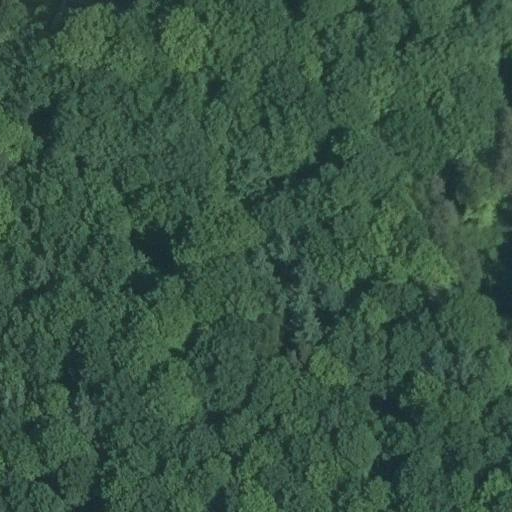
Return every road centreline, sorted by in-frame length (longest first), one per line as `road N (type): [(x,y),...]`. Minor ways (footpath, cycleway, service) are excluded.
road 1 (track): [(511,94),(155,296)]
road 2 (track): [(332,0),(155,296)]
road 3 (track): [(155,296),(92,511)]
road 4 (track): [(155,296),(0,374)]
